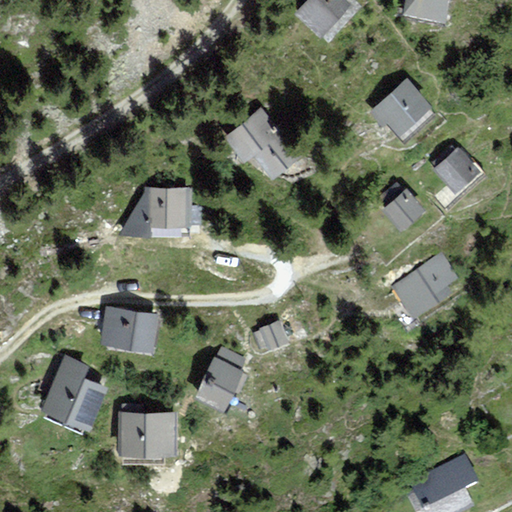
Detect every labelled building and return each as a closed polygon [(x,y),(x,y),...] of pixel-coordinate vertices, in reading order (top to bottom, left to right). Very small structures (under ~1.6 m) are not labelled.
[(348,6),(341,0),(310,0),(298,14),(322,35),(348,6)] [(447,0),(408,0),(406,13),(443,20),(447,0)] [(429,107),(408,83),(375,111),(386,124),(392,119),(401,131),(429,107)] [(230,137),(247,158),(253,154),(273,177),(304,151),(285,128),(278,134),(261,112),(230,137)] [(478,169),(459,149),(436,170),(455,190),(478,169)] [(187,190),(149,190),(149,230),(186,230),(187,190)] [(424,212),(406,191),(386,209),(405,229),(424,212)] [(455,277),(441,255),(394,285),(414,316),(450,293),(444,284),(455,277)] [(156,316),(110,309),(105,342),(151,349),(156,316)] [(288,340),(281,321),(261,329),(262,331),(257,333),(262,346),(267,344),(269,347),(288,340)] [(86,365),(67,357),(45,409),(88,427),(105,388),(81,378),(86,365)] [(241,372),(216,359),(197,395),(223,408),(241,372)] [(174,415),(122,416),(123,454),(175,454),(174,415)] [(476,480),(464,457),(416,481),(421,491),(412,495),(420,511),(450,511),(471,502),(463,486),(476,480)]
